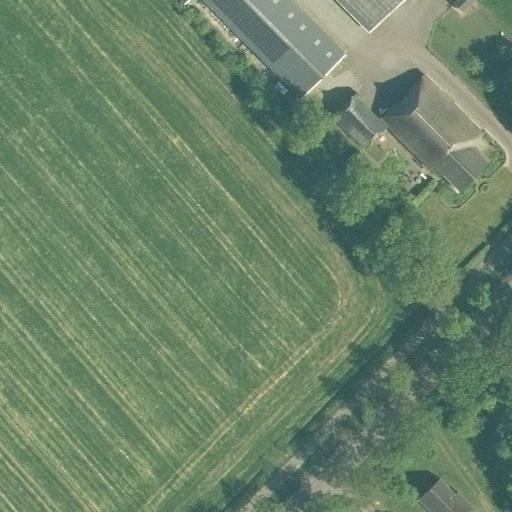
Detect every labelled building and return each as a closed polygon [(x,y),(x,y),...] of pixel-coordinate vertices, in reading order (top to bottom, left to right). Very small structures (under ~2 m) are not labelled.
[(204,0),(301,97),(343,55),(289,0),(204,0)] [(339,0),(369,29),(398,0),(339,0)] [(461,13),(474,0),(455,0),(451,4),(461,13)] [(422,75),(380,117),(356,93),(332,117),(364,148),(386,125),(438,177),(441,174),(458,190),(486,162),(470,146),(481,134),(422,75)] [(438,479),(418,499),(430,511),(471,511),(475,509),(456,491),(454,494),(438,479)]
